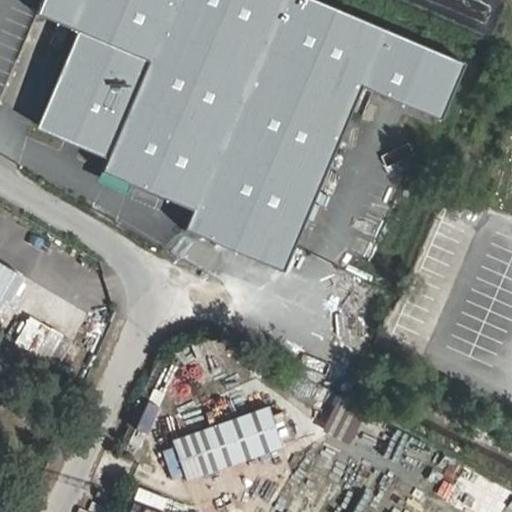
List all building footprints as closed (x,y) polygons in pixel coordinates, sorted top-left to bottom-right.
[(61,14),(29,0),(23,0),(21,7),(57,23),(61,14)] [(263,0),(29,0),(61,14),(57,23),(64,26),(25,118),(93,147),(86,164),(113,176),(176,203),(263,0)] [(446,58),(309,0),(263,0),(176,203),(168,223),(264,264),(344,77),(423,112),(446,58)] [(86,164),(81,175),(109,187),(113,176),(86,164)] [(0,264),(0,314),(21,276),(0,264)] [(231,376),(190,392),(198,412),(238,395),(231,376)] [(333,396),(323,414),(353,430),(362,411),(333,396)] [(273,406),(179,443),(194,481),(286,446),(273,406)]
